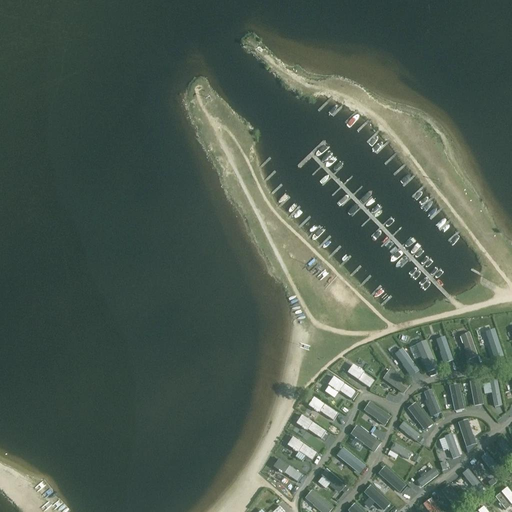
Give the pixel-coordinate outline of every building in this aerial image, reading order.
[(319,259),(311,267),(319,274),(326,266),(319,259)] [(494,357),(502,355),(494,331),(491,332),(491,331),(485,333),(487,338),(488,338),(494,357)] [(466,335),(465,335),(462,336),(461,338),(462,342),(463,342),(466,349),(467,350),(466,352),(465,352),(468,360),(478,357),(469,334),(466,335)] [(439,346),(441,353),(443,354),(442,355),(441,356),(443,364),(453,361),(445,338),(442,339),(441,338),(437,340),(436,342),(438,345),(439,346)] [(428,370),(435,366),(426,343),(422,345),(421,344),(416,346),(418,351),(420,351),(428,370)] [(409,375),(417,369),(403,350),(400,352),(399,352),(396,354),(395,356),(398,359),(399,359),(403,365),(405,365),(405,368),(404,368),(409,375)] [(358,381),(369,388),(374,381),(353,367),(348,375),(353,378),(352,379),(355,381),(356,380),(358,381)] [(390,371),(384,380),(404,394),(410,386),(390,371)] [(339,392),(351,400),(356,393),(335,378),(329,386),(334,389),(334,390),(337,392),(337,391),(339,392)] [(394,406),(399,399),(383,386),(377,393),(394,406)] [(503,404),(501,393),(494,394),(495,405),(503,404)] [(431,396),(426,400),(434,410),(439,406),(431,396)] [(331,420),(336,412),(315,398),(310,406),(315,410),(314,411),(317,413),(318,412),(319,413),(320,412),(331,420)] [(367,407),(365,410),(365,412),(369,415),(370,414),(376,419),(377,419),(378,420),(377,421),(385,427),(391,419),(370,405),(368,407),(367,407)] [(303,416),(297,424),(302,428),(305,430),(307,431),(308,430),(319,438),(324,430),(303,416)] [(380,438),(385,430),(364,416),(360,423),(369,429),(368,431),(380,438)] [(468,421),(459,424),(467,448),(477,445),(474,437),(473,437),(468,421)] [(366,445),(365,446),(372,451),(378,443),(358,429),(356,432),(355,432),(352,435),(353,437),(356,440),(357,439),(363,444),(365,443),(366,445)] [(422,446),(424,440),(406,435),(404,441),(422,446)] [(279,438),(274,448),(280,451),(285,442),(279,438)] [(299,452),(310,460),(315,452),(294,438),(288,446),(294,449),(293,450),(296,452),(297,451),(298,453),(299,452)] [(439,440),(434,442),(438,450),(443,447),(439,440)] [(358,472),(363,466),(344,450),(341,453),(340,452),(337,457),(341,460),(342,460),(358,472)] [(284,474),(295,481),(300,474),(279,459),(274,467),(279,471),(279,472),(281,474),(282,473),(284,474)] [(342,461),(337,467),(356,485),(362,478),(342,461)] [(487,464),(491,471),(496,469),(493,461),(487,464)] [(399,475),(407,478),(409,470),(391,465),(390,470),(400,473),(399,475)] [(384,469),(379,475),(400,494),(406,488),(384,469)] [(341,492),(346,486),(327,471),(322,476),(341,492)] [(371,486),(364,493),(384,510),(390,503),(371,486)] [(511,493),(507,488),(495,498),(505,511),(511,506),(511,493)] [(312,491),(306,499),(314,506),(314,507),(320,511),(330,511),(333,509),(312,491)] [(304,509),(307,511),(319,511),(310,503),(304,509)]
